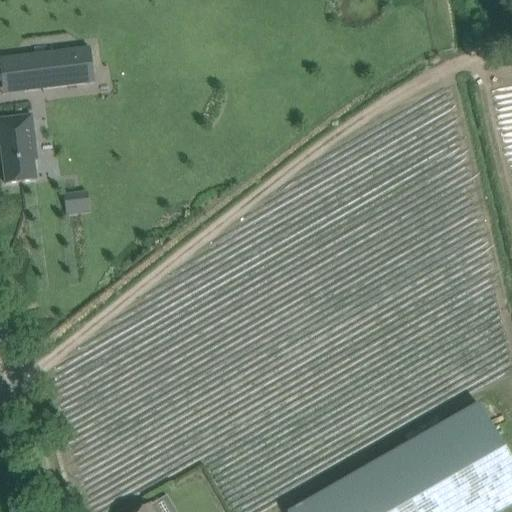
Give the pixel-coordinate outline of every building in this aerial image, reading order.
[(22,57),(0,60),(0,67),(3,95),(26,92),(95,83),(91,49),(22,57)] [(32,116),(0,119),(0,148),(1,148),(6,185),(37,181),(34,161),(38,161),(32,116)] [(33,241),(112,206),(98,176),(19,210),(33,241)] [(511,462),(479,404),(290,511),(501,511),(511,506),(511,462)] [(138,511),(177,511),(168,496),(151,506),(150,505),(138,511)]
